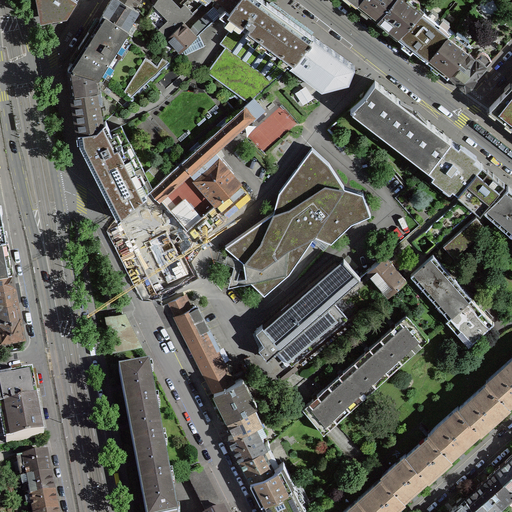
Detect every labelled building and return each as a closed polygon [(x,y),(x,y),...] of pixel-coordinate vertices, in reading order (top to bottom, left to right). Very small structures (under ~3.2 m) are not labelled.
[(37,0),(41,19),(66,14),(75,0),(37,0)] [(138,10),(134,7),(123,0),(110,0),(107,6),(103,12),(132,31),(136,24),(131,21),(138,10)] [(167,37),(181,24),(205,0),(186,0),(183,4),(184,5),(178,10),(168,0),(157,0),(146,17),(166,38),(167,37)] [(199,32),(219,13),(225,7),(229,11),(237,0),(215,0),(218,2),(193,25),(199,32)] [(248,102),(253,98),(290,65),(246,32),(268,2),(265,0),(237,0),(229,11),(225,7),(219,13),(230,21),(234,23),(220,42),(225,46),(207,71),(248,102)] [(377,19),(392,0),(358,0),(357,3),(362,7),(360,9),(367,15),(369,12),(377,19)] [(397,35),(424,8),(413,0),(392,0),(377,19),(383,23),(382,26),(387,30),(390,28),(397,35)] [(290,65),(314,35),(284,14),(268,2),(246,32),(290,65)] [(427,58),(446,34),(451,29),(424,8),(397,35),(403,39),(401,42),(410,50),(413,47),(427,58)] [(85,41),(68,67),(98,76),(98,75),(103,77),(112,63),(114,65),(123,51),(120,50),(132,31),(103,12),(85,41)] [(181,24),(167,37),(180,50),(196,35),(194,33),(192,35),(181,24)] [(447,73),(466,50),(471,45),(451,29),(446,34),(427,58),(447,74),(447,73)] [(314,35),(290,65),(322,88),(349,81),(355,66),(319,39),(314,35)] [(466,50),(447,73),(457,81),(456,82),(465,89),(466,89),(476,78),(492,60),(488,55),(483,51),(480,51),(475,57),(466,50)] [(169,61),(163,56),(157,65),(145,58),(124,91),(131,96),(169,61)] [(100,88),(98,76),(68,67),(70,80),(72,92),(100,88)] [(413,109),(375,80),(351,108),(428,168),(451,138),(413,109)] [(511,82),(489,107),(511,124),(511,82)] [(74,109),(78,131),(97,128),(102,124),(98,100),(102,96),(100,88),(72,92),(74,109)] [(218,202),(240,183),(215,155),(212,151),(238,128),(239,128),(241,127),(242,126),(242,125),(253,115),(255,118),(264,110),(253,98),(248,102),(153,187),(163,198),(191,173),(218,202)] [(80,145),(95,173),(135,152),(121,125),(111,130),(110,129),(106,120),(102,124),(97,128),(78,131),(78,134),(76,134),(77,138),(77,141),(79,141),(80,143),(80,145)] [(426,171),(455,193),(457,191),(482,163),(475,157),(477,154),(460,142),(458,144),(455,141),(451,138),(428,168),(426,171)] [(315,234),(331,241),(351,223),(371,214),(363,192),(345,187),(329,162),(312,147),(279,191),(273,211),(225,245),(243,261),(246,276),(264,293),(289,272),(315,234)] [(153,187),(135,152),(95,173),(106,194),(114,211),(118,218),(153,187)] [(476,207),(480,211),(481,210),(485,208),(507,186),(503,183),(504,182),(488,168),(482,163),(457,191),(463,196),(424,230),(435,243),(476,207)] [(511,188),(508,185),(507,186),(485,208),(511,231),(511,188)] [(153,187),(118,218),(154,291),(195,271),(153,187)] [(485,226),(476,215),(443,245),(454,257),(479,234),(478,233),(485,226)] [(0,271),(12,269),(9,254),(6,237),(0,237),(0,271)] [(391,262),(392,261),(386,254),(368,270),(389,294),(406,279),(393,265),(391,262)] [(452,275),(433,254),(411,274),(449,317),(471,297),(452,275)] [(264,342),(259,346),(267,356),(266,357),(267,358),(279,347),(292,362),(352,311),(339,295),(360,276),(344,258),(338,263),(336,261),(263,324),(262,324),(256,329),(264,342)] [(0,287),(14,284),(15,284),(13,274),(12,269),(0,271),(0,287)] [(0,302),(17,299),(16,294),(17,294),(16,289),(15,286),(14,286),(14,284),(0,287),(0,302)] [(183,295),(169,302),(188,339),(197,359),(196,360),(197,362),(198,364),(200,363),(214,392),(234,381),(195,305),(192,306),(191,304),(188,306),(183,295)] [(471,297),(449,317),(446,320),(468,344),(494,322),(479,306),(471,297)] [(19,305),(18,305),(17,299),(0,302),(0,318),(20,314),(20,313),(19,309),(19,305)] [(428,338),(406,313),(388,330),(380,337),(402,361),(428,338)] [(0,318),(0,339),(0,340),(1,340),(1,342),(4,343),(9,342),(10,340),(10,339),(24,336),(24,335),(21,319),(20,314),(0,318)] [(115,349),(139,344),(129,323),(126,324),(124,314),(107,317),(109,328),(111,328),(115,349)] [(376,385),(402,361),(380,337),(371,345),(354,360),(376,385)] [(511,357),(486,381),(487,381),(509,405),(511,402),(511,357)] [(328,383),(350,408),(376,385),(354,360),(336,376),(328,383)] [(149,365),(119,371),(126,410),(157,404),(149,365)] [(0,391),(3,409),(37,401),(38,401),(36,393),(39,392),(37,383),(34,383),(32,374),(22,376),(21,373),(16,374),(11,375),(11,378),(0,380),(0,391)] [(248,386),(243,377),(234,381),(214,392),(215,394),(214,395),(218,403),(219,402),(221,405),(222,408),(221,408),(225,416),(226,416),(227,418),(254,405),(256,404),(252,394),(248,396),(244,388),(248,386)] [(510,406),(509,405),(487,381),(459,407),(479,431),(480,433),(488,426),(510,406)] [(350,408),(328,383),(316,395),(303,406),(324,431),(350,408)] [(0,445),(44,436),(39,413),(37,401),(3,409),(0,409),(0,445)] [(126,410),(133,448),(164,442),(157,404),(126,410)] [(255,423),(261,420),(254,405),(227,418),(230,424),(235,433),(255,423)] [(429,434),(451,457),(458,450),(479,431),(459,407),(458,406),(428,432),(429,434)] [(255,423),(235,433),(228,437),(231,442),(240,459),(263,447),(269,443),(268,440),(265,442),(255,423)] [(429,434),(406,454),(427,478),(428,479),(436,472),(451,458),(451,457),(429,434)] [(171,480),(164,442),(133,448),(140,485),(171,480)] [(242,464),(250,480),(274,468),(263,447),(240,459),(242,464)] [(410,493),(427,478),(406,454),(405,453),(381,475),(383,476),(404,498),(410,493)] [(495,469),(511,487),(511,454),(504,461),(495,469)] [(281,463),(274,468),(250,480),(253,485),(261,501),(287,488),(292,484),(281,463)] [(205,511),(219,511),(223,510),(203,469),(188,476),(205,511)] [(511,494),(511,487),(495,469),(486,478),(482,481),(502,504),(511,494)] [(391,511),(405,500),(404,498),(383,476),(359,496),(373,511),(391,511)] [(176,511),(171,480),(140,485),(145,511),(176,511)] [(465,497),(478,511),(492,511),(502,504),(482,481),(470,492),(465,496),(465,497)] [(300,507),(297,509),(287,488),(261,501),(264,507),(266,511),(299,511),(302,510),(300,507)] [(341,511),(373,511),(359,496),(341,511)] [(453,507),(449,511),(478,511),(465,497),(461,496),(457,501),(457,504),(453,507)]
